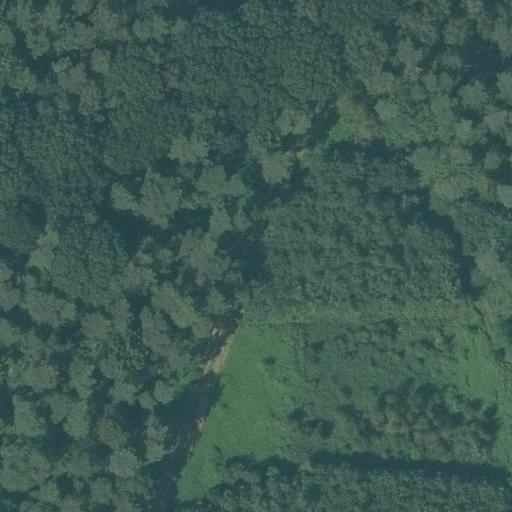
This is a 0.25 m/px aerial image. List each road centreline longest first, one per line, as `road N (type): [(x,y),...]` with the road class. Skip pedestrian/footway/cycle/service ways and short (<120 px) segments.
road 1 (track): [(0,183),(324,49),(511,412)]
road 2 (track): [(324,49),(371,25),(459,0)]
